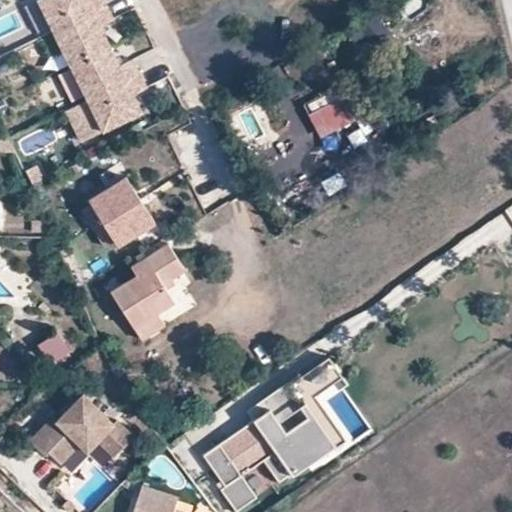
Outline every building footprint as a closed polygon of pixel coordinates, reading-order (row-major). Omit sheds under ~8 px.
[(54,29),(108,3),(106,0),(40,0),(54,29)] [(71,62),(110,43),(106,34),(103,27),(116,20),(108,3),(54,29),(71,62)] [(348,30),(353,38),(359,33),(368,46),(382,38),(367,17),(348,30)] [(362,50),(368,46),(359,33),(353,38),(362,50)] [(88,97),(141,72),(136,60),(122,67),(117,57),(110,43),(71,62),(74,70),(88,97)] [(74,104),(88,97),(74,70),(61,77),(74,104)] [(141,72),(88,97),(105,133),(145,113),(139,100),(136,95),(150,89),(141,72)] [(328,115),(305,128),(328,168),(351,155),(328,115)] [(0,136),(0,151),(16,152),(9,136),(0,136)] [(289,141),(266,151),(286,191),(308,179),(289,141)] [(37,168),(27,173),(33,187),(43,182),(37,168)] [(96,229),(144,202),(135,187),(130,178),(92,200),(95,205),(85,210),(96,229)] [(144,202),(96,229),(107,248),(116,243),(119,247),(157,225),(151,214),(144,202)] [(110,293),(130,329),(152,316),(172,305),(161,286),(184,273),(176,259),(169,247),(148,259),(139,264),(131,268),(137,277),(110,293)] [(152,316),(130,329),(138,342),(159,329),(152,316)] [(58,332),(40,342),(51,360),(69,350),(58,332)] [(332,361),(304,381),(318,400),(346,381),(332,361)] [(271,414),(206,460),(228,490),(223,494),(236,511),(245,511),(251,508),(235,487),(258,471),(273,493),(295,478),(293,475),(330,449),(303,411),(318,400),(304,381),(266,407),(271,414)] [(131,438),(113,420),(109,424),(80,395),(54,421),(51,418),(28,442),(42,455),(45,451),(51,457),(58,464),(77,444),(84,451),(95,440),(113,458),(131,438)] [(345,439),(318,400),(303,411),(330,449),(345,439)] [(179,511),(171,510),(174,497),(138,486),(130,511),(179,511)] [(22,511),(0,489),(0,511),(22,511)]
